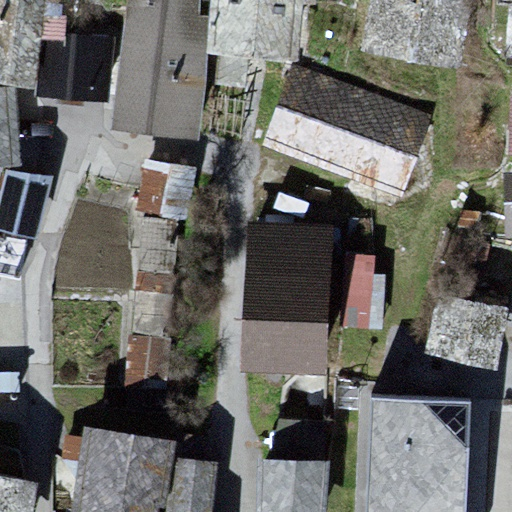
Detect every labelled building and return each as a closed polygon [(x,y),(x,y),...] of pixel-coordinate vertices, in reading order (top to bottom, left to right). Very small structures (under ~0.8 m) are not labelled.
[(214,0),(128,0),(118,129),(204,136),(214,0)] [(303,0),(218,0),(217,53),(304,56),(303,0)] [(370,0),(365,55),(469,65),(475,0),(370,0)] [(113,39),(48,4),(42,96),(108,101),(113,39)] [(0,81),(38,86),(45,41),(26,22),(0,26),(0,81)] [(291,68),(262,146),(402,198),(431,120),(291,68)] [(0,159),(23,158),(19,87),(0,88),(0,159)] [(192,207),(197,156),(148,150),(143,201),(192,207)] [(0,196),(0,221),(37,230),(50,177),(7,166),(0,196)] [(336,234),(254,232),(251,373),(333,374),(336,234)] [(376,239),(344,238),(343,313),(374,313),(376,239)] [(426,362),(500,376),(511,314),(511,309),(438,296),(426,362)] [(477,511),(481,402),(382,399),(378,511),(477,511)] [(156,511),(169,432),(84,418),(69,511),(156,511)] [(322,511),(326,449),(261,446),(257,511),(322,511)] [(175,455),(169,511),(208,511),(214,460),(175,455)] [(0,511),(27,511),(36,474),(0,466),(0,511)]
